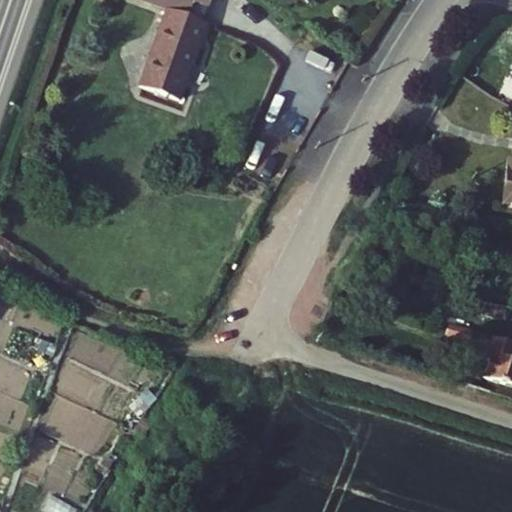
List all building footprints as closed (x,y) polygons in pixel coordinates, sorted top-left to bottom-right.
[(141,0),(203,21),(209,0),(141,0)] [(168,9),(141,88),(180,101),(207,22),(168,9)] [(453,327),(449,342),(472,349),(477,335),(453,327)] [(511,345),(498,341),(484,384),(511,392),(511,345)] [(66,418),(64,405),(42,409),(46,435),(86,429),(84,416),(66,418)]
